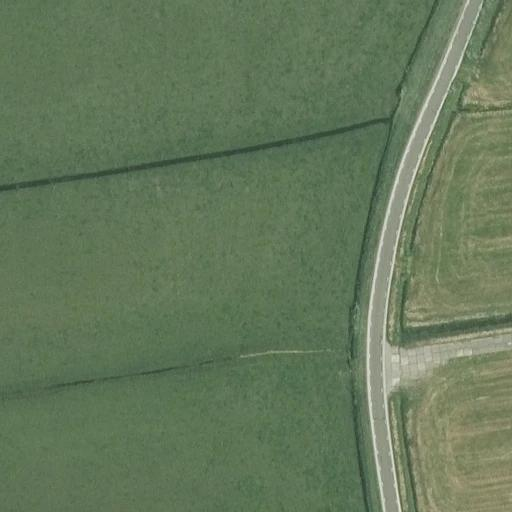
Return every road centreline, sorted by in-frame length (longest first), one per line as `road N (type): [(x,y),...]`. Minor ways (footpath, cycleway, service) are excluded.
road 1 (unclassified): [(391,511),(377,409),(380,281),(401,191),(473,0)]
road 2 (unknown): [(375,350),(511,334)]
